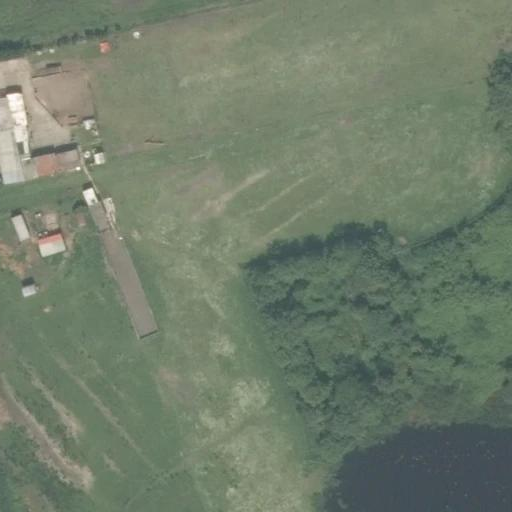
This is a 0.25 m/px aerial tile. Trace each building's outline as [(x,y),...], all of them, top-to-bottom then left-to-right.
[(9,100),(0,101),(0,165),(3,186),(33,181),(29,156),(18,158),(9,100)] [(53,156),(31,160),(35,179),(81,170),(77,151),(56,155),(57,160),(54,160),(53,156)] [(106,198),(94,203),(102,222),(114,218),(106,198)] [(91,216),(79,221),(88,240),(99,235),(91,216)] [(73,228),(65,231),(68,241),(76,238),(73,228)] [(45,229),(33,232),(37,250),(49,247),(45,229)] [(11,232),(0,236),(8,259),(19,255),(11,232)] [(33,232),(22,234),(26,247),(35,244),(33,232)] [(49,247),(27,255),(33,271),(54,262),(49,247)]
